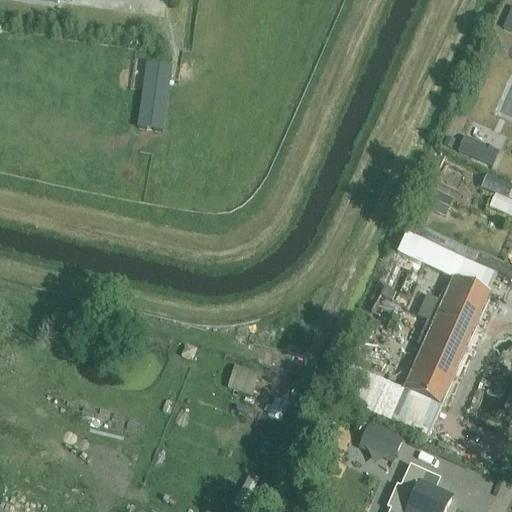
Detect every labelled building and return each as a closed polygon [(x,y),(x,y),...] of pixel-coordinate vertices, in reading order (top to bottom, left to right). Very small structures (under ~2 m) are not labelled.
[(147,65),(139,130),(162,133),(171,69),(147,65)] [(459,154),(493,169),(499,155),(466,140),(459,154)] [(435,216),(428,233),(444,240),(451,223),(435,216)] [(393,270),(438,292),(450,266),(406,244),(393,270)] [(405,394),(441,410),(491,298),(454,282),(448,294),(444,293),(439,305),(428,299),(419,319),(429,324),(418,348),(424,350),(405,394)] [(241,375),(238,391),(258,395),(261,379),(241,375)] [(387,387),(373,419),(427,443),(441,410),(405,394),(387,387)] [(275,400),(268,417),(281,423),(289,406),(275,400)] [(369,424),(357,449),(393,466),(404,440),(369,424)] [(420,488),(426,476),(410,469),(401,490),(397,489),(387,511),(389,511),(447,511),(452,502),(420,488)]
